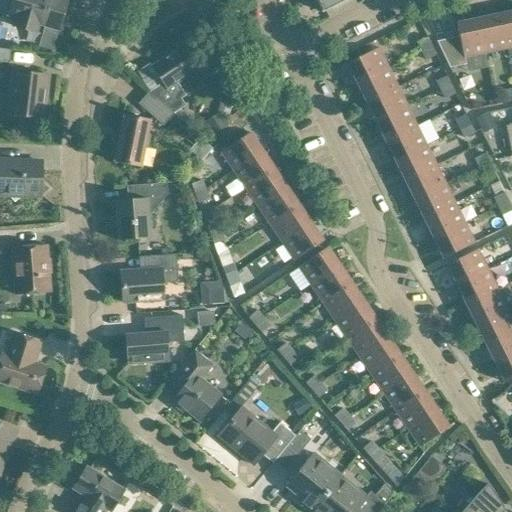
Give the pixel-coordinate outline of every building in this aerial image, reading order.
[(67,0),(66,0),(11,0),(7,15),(16,18),(13,26),(36,33),(38,24),(58,30),(67,0)] [(346,0),(311,0),(314,3),(316,2),(321,13),(346,0)] [(446,25),(467,21),(463,4),(451,7),(452,10),(443,12),(446,25)] [(511,47),(511,11),(506,13),(507,16),(499,18),(506,49),(511,47)] [(506,49),(499,18),(492,20),(491,16),(477,19),(484,53),(506,49)] [(484,53),(477,19),(464,22),(465,25),(456,27),(459,37),(436,42),(449,68),(466,65),(464,58),(484,53)] [(417,43),(421,51),(432,46),(427,37),(417,43)] [(162,83),(149,92),(173,114),(185,106),(181,99),(186,96),(177,83),(184,78),(194,92),(212,81),(186,43),(152,67),(162,83)] [(436,55),(432,46),(421,51),(426,60),(436,55)] [(356,83),(388,68),(378,48),(349,62),(353,70),(350,71),(356,83)] [(0,49),(0,62),(9,64),(11,50),(0,49)] [(369,101),(397,87),(388,68),(356,83),(362,96),(365,94),(369,101)] [(42,76),(38,74),(34,73),(30,72),(26,72),(22,72),(17,73),(12,72),(7,114),(12,115),(16,116),(20,118),(24,119),(29,119),(33,119),(37,118),(43,118),(48,77),(42,76)] [(436,81),(440,90),(451,85),(446,76),(436,81)] [(455,94),(451,85),(440,90),(445,99),(455,94)] [(375,123),(407,107),(397,87),(369,101),(372,109),(369,110),(375,123)] [(163,126),(173,114),(149,92),(138,104),(163,126)] [(388,140),(416,127),(407,107),(375,123),(381,135),(384,133),(388,140)] [(140,168),(150,120),(124,115),(114,162),(140,168)] [(455,120),(460,129),(470,124),(465,115),(455,120)] [(217,116),(206,123),(216,142),(228,135),(217,116)] [(239,117),(229,123),(235,133),(245,126),(239,117)] [(474,133),(470,124),(460,129),(464,138),(474,133)] [(395,162),(426,146),(416,127),(388,140),(391,147),(388,149),(395,162)] [(233,170),(262,151),(254,140),(252,142),(247,135),(220,152),(233,170)] [(407,180),(436,166),(426,146),(395,162),(400,173),(404,172),(407,180)] [(267,165),(270,163),(262,151),(233,170),(245,189),(271,171),(267,165)] [(474,159),(479,168),(489,163),(484,154),(474,159)] [(0,160),(0,196),(40,198),(41,162),(0,160)] [(493,172),(489,163),(479,168),(483,177),(493,172)] [(445,185),(436,166),(407,180),(411,186),(407,188),(414,201),(445,185)] [(286,187),(279,176),(276,178),(271,171),(245,189),(257,207),(286,187)] [(191,184),(194,194),(205,190),(202,180),(191,184)] [(118,241),(150,239),(148,214),(151,214),(167,195),(166,183),(126,186),(127,200),(115,201),(118,241)] [(427,219),(455,205),(445,185),(414,201),(420,212),(423,211),(427,219)] [(291,200),(294,198),(286,187),(257,207),(269,225),(295,207),(291,200)] [(208,199),(205,190),(194,194),(198,203),(208,199)] [(494,198),(498,207),(508,202),(504,193),(494,198)] [(511,210),(511,209),(508,202),(498,207),(502,215),(511,210)] [(433,240),(465,224),(455,205),(427,219),(429,225),(427,226),(433,240)] [(311,223),(303,211),(300,213),(295,207),(269,225),(281,243),(311,223)] [(206,226),(210,235),(221,231),(217,222),(206,226)] [(315,236),(318,234),(311,223),(281,243),(294,261),(320,243),(315,236)] [(474,243),(465,224),(433,240),(439,251),(442,250),(445,257),(474,243)] [(224,241),(221,231),(210,235),(213,245),(224,241)] [(12,248),(16,295),(49,293),(46,245),(12,248)] [(310,285),(339,266),(332,254),(329,256),(324,249),(298,267),(310,285)] [(455,285),(487,269),(477,250),(448,264),(452,271),(449,273),(455,285)] [(178,283),(176,255),(150,256),(151,270),(121,272),(123,303),(163,300),(162,284),(178,283)] [(222,268),(225,277),(236,273),(233,264),(222,268)] [(344,279),(347,277),(339,266),(310,285),(322,304),(349,286),(344,279)] [(468,303),(497,289),(487,269),(455,285),(462,297),(465,296),(468,303)] [(239,282),(236,273),(225,277),(229,286),(239,282)] [(364,302),(356,290),(353,292),(349,286),(322,304),(335,322),(364,302)] [(475,324),(506,308),(497,289),(468,303),(472,310),(469,312),(475,324)] [(283,318),(305,310),(300,296),(278,304),(283,318)] [(368,315),(371,313),(364,302),(335,322),(347,340),(373,322),(368,315)] [(488,342),(511,329),(511,320),(506,308),(475,324),(481,336),(484,335),(488,342)] [(254,325),(263,318),(256,311),(248,318),(254,325)] [(167,361),(165,334),(183,333),(182,316),(144,318),(144,320),(150,319),(151,334),(125,336),(128,364),(167,361)] [(269,325),(263,318),(254,325),(261,333),(269,325)] [(388,338),(380,326),(377,328),(373,322),(347,340),(359,358),(388,338)] [(241,324),(235,331),(245,339),(251,332),(241,324)] [(494,363),(511,354),(511,329),(488,342),(491,349),(488,350),(494,363)] [(2,353),(0,358),(0,382),(36,394),(45,367),(34,363),(41,342),(14,333),(7,355),(2,353)] [(392,351),(395,349),(388,338),(359,358),(371,376),(397,358),(392,351)] [(283,358),(291,351),(285,343),(276,351),(283,358)] [(213,366),(194,350),(169,381),(181,391),(173,400),(199,421),(219,395),(201,381),(213,366)] [(298,358),(291,351),(283,358),(289,366),(298,358)] [(511,378),(511,354),(494,363),(500,375),(503,373),(507,381),(511,378)] [(413,374),(404,362),(401,364),(397,358),(371,376),(383,394),(413,374)] [(336,377),(326,369),(318,378),(335,391),(353,368),(347,363),(336,377)] [(260,370),(244,393),(257,402),(273,379),(260,370)] [(417,387),(420,385),(413,374),(383,394),(396,412),(422,394),(417,387)] [(311,391),(320,383),(314,376),(305,383),(311,391)] [(327,391),(320,383),(311,391),(318,398),(327,391)] [(437,410),(428,398),(425,400),(422,394),(396,412),(408,430),(437,410)] [(271,433),(241,408),(218,436),(228,445),(233,446),(242,453),(240,455),(253,465),(264,452),(275,461),(295,436),(279,423),(271,433)] [(340,424),(349,416),(342,409),(334,416),(340,424)] [(441,422),(444,420),(437,410),(408,430),(420,448),(446,429),(441,422)] [(355,424),(349,416),(340,424),(347,431),(355,424)] [(17,431),(0,424),(0,472),(8,450),(10,451),(17,431)] [(274,462),(285,471),(310,440),(299,431),(274,462)] [(393,466),(403,460),(387,434),(377,440),(393,466)] [(362,449),(369,456),(377,449),(371,442),(362,449)] [(384,456),(377,449),(369,456),(375,464),(384,456)] [(309,511),(310,511),(341,476),(314,454),(286,487),(299,499),(297,502),(309,511)] [(105,511),(107,510),(109,511),(110,511),(124,490),(86,467),(73,489),(83,496),(72,511),(105,511)] [(370,492),(367,497),(341,476),(310,511),(378,511),(384,504),(374,496),(370,492)] [(415,479),(410,485),(417,491),(422,485),(415,479)] [(466,507),(461,511),(501,511),(504,510),(487,484),(474,497),(466,507)]
